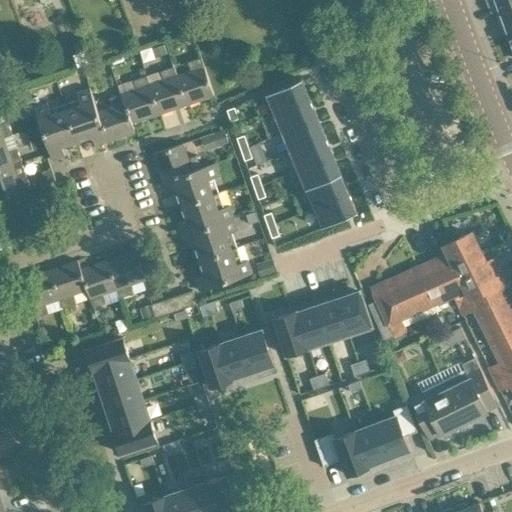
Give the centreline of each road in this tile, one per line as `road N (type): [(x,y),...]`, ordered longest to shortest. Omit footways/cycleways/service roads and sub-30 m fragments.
road 1 (residential): [(380,0),(320,31),(398,213)]
road 2 (residential): [(320,511),(511,444)]
road 3 (residential): [(58,511),(0,339)]
road 4 (unclassified): [(511,160),(451,0)]
